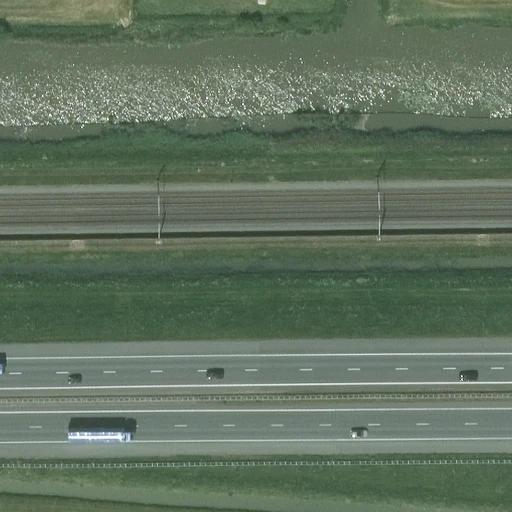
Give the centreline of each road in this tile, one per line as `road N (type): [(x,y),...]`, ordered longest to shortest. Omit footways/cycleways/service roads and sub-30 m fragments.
road 1 (motorway): [(511,371),(0,376)]
road 2 (motorway): [(0,429),(511,425)]
